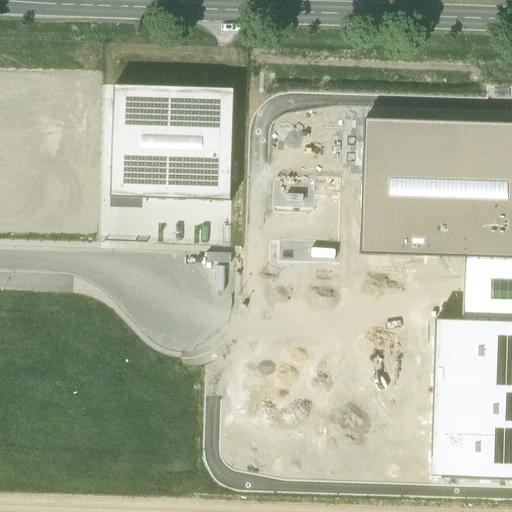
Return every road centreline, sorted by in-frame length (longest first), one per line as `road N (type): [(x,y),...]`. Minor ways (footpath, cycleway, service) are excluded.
road 1 (secondary): [(0,2),(511,21)]
road 2 (unclassified): [(0,259),(131,264),(184,302)]
